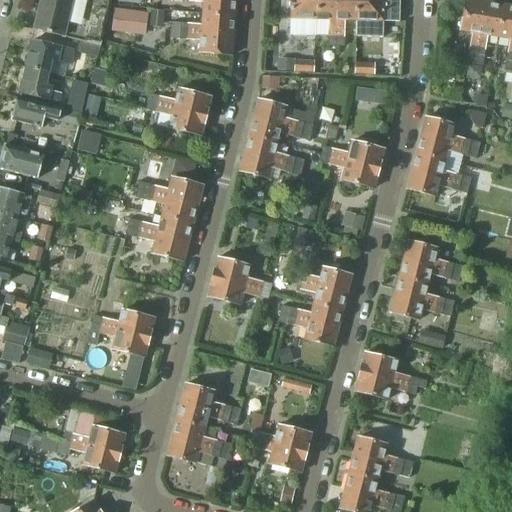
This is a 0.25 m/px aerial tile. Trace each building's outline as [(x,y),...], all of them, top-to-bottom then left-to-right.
[(40,0),(33,32),(81,43),(99,47),(110,0),(40,0)] [(235,0),(172,0),(172,2),(202,4),(201,15),(234,17),(235,0)] [(315,0),(290,0),(290,20),(314,21),(315,0)] [(336,0),(315,0),(314,21),(328,21),(327,47),(335,47),(336,0)] [(356,0),(336,0),(335,47),(343,47),(344,22),(356,22),(356,0)] [(382,0),(356,0),(356,22),(382,23),(383,1),(382,0)] [(484,3),(466,0),(464,0),(459,32),(471,34),(466,64),(474,65),(484,3)] [(399,2),(383,1),(382,23),(383,23),(383,25),(399,26),(399,2)] [(503,6),(484,3),(474,65),(482,67),(487,37),(498,39),(503,6)] [(511,71),(511,7),(503,6),(498,39),(509,41),(504,70),(511,72),(511,71)] [(114,10),(111,30),(134,34),(137,14),(114,10)] [(234,17),(201,15),(200,26),(171,23),(170,32),(233,37),(234,17)] [(233,37),(170,32),(169,40),(199,42),(198,54),(231,57),(233,37)] [(70,51),(31,42),(25,68),(48,74),(51,61),(57,63),(58,58),(68,60),(70,51)] [(99,47),(81,43),(78,54),(96,59),(99,47)] [(278,60),(277,71),(293,72),(293,60),(278,60)] [(111,68),(111,66),(111,65),(111,64),(110,63),(109,62),(107,61),(106,61),(105,61),(104,62),(103,63),(102,64),(101,65),(101,67),(101,68),(102,69),(103,70),(104,71),(105,72),(106,72),(107,72),(109,71),(110,70),(111,69),(111,68)] [(294,72),(312,73),(312,63),(294,62),(294,72)] [(355,64),(354,74),(373,75),(373,65),(355,64)] [(48,74),(25,68),(18,95),(58,104),(60,95),(50,93),(51,87),(45,86),(48,74)] [(262,78),(261,88),(278,88),(279,78),(262,78)] [(72,82),(66,110),(81,114),(87,85),(72,82)] [(356,89),(354,102),(367,104),(368,90),(356,89)] [(210,99),(177,90),(174,102),(150,95),(148,103),(205,118),(210,99)] [(472,105),(472,106),(485,108),(487,97),(474,95),(472,105)] [(88,96),(85,107),(97,110),(100,99),(88,96)] [(300,112),(297,123),(312,126),(314,118),(316,110),(315,109),(318,98),(314,98),(312,97),(310,107),(307,106),(305,114),(300,112)] [(63,111),(60,110),(17,99),(11,122),(41,129),(43,119),(57,122),(77,127),(80,115),(63,111)] [(300,112),(286,108),(257,101),(252,120),(310,134),(312,126),(297,123),(300,112)] [(205,118),(148,103),(146,111),(170,118),(167,129),(200,137),(205,118)] [(501,116),(500,117),(511,120),(511,119),(511,106),(503,105),(501,116)] [(453,126),(424,119),(419,137),(477,152),(479,144),(450,137),(453,126)] [(310,134),(252,120),(248,137),(277,144),(279,135),(308,142),(310,134)] [(328,126),(325,135),(335,137),(337,128),(328,126)] [(82,132),(78,151),(91,155),(96,136),(82,132)] [(277,144),(248,137),(243,154),(302,169),(303,161),(274,154),(277,144)] [(477,152),(419,137),(415,155),(444,162),(446,153),(475,160),(477,152)] [(383,151),(350,142),(347,154),(323,147),(321,155),(378,170),(383,151)] [(43,157),(4,147),(0,161),(0,170),(37,180),(43,157)] [(302,169),(243,154),(238,173),(267,180),(270,170),(299,177),(302,169)] [(378,170),(321,155),(318,163),(343,170),(340,181),(373,190),(378,170)] [(444,162),(415,155),(410,172),(468,186),(470,179),(441,171),(444,162)] [(68,163),(60,161),(55,182),(63,184),(68,163)] [(468,186),(410,172),(405,190),(434,198),(437,187),(466,195),(468,186)] [(202,187),(170,179),(167,190),(138,183),(136,191),(197,207),(202,187)] [(56,208),(59,197),(40,191),(41,188),(25,184),(23,193),(38,197),(36,203),(56,208)] [(77,189),(74,200),(86,204),(89,193),(77,189)] [(30,199),(0,190),(0,214),(25,221),(30,199)] [(197,207),(136,191),(134,199),(163,206),(160,217),(192,225),(197,207)] [(305,205),(301,219),(313,222),(316,209),(305,205)] [(364,218),(344,213),(341,227),(343,227),(341,233),(355,237),(357,231),(361,232),(364,218)] [(25,221),(0,214),(0,237),(11,241),(14,228),(22,230),(25,221)] [(192,225),(160,217),(158,227),(129,220),(127,228),(187,244),(192,225)] [(41,226),(38,240),(49,243),(53,229),(41,226)] [(187,244),(127,228),(124,236),(154,243),(151,255),(182,263),(187,244)] [(303,242),(306,231),(298,229),(295,240),(303,242)] [(307,231),(305,240),(317,244),(319,234),(307,231)] [(18,243),(11,241),(0,237),(0,262),(5,264),(8,250),(16,252),(18,243)] [(436,250),(407,242),(402,260),(460,275),(462,267),(433,260),(436,250)] [(31,247),(28,261),(39,264),(43,250),(31,247)] [(67,250),(64,260),(72,263),(75,252),(67,250)] [(249,268),(216,259),(211,278),(269,293),(271,285),(246,279),(249,268)] [(460,275),(402,260),(398,278),(427,286),(429,276),(458,283),(460,275)] [(351,276),(322,269),(319,279),(290,272),(288,280),(301,283),(346,295),(351,276)] [(0,270),(0,280),(8,283),(11,273),(0,270)] [(27,302),(33,279),(21,276),(19,284),(25,286),(23,293),(17,292),(16,298),(27,302)] [(269,293),(211,278),(206,298),(239,306),(242,295),(267,301),(269,293)] [(427,286),(398,278),(393,296),(451,311),(453,302),(424,295),(427,286)] [(346,295),(301,283),(299,291),(315,295),(312,305),(341,312),(346,295)] [(4,295),(0,294),(0,312),(2,304),(11,307),(14,298),(4,295)] [(451,311),(393,296),(389,314),(418,321),(420,311),(449,318),(451,311)] [(27,302),(16,298),(13,308),(25,311),(27,302)] [(251,301),(247,316),(253,317),(257,303),(251,301)] [(341,312),(312,305),(310,314),(281,307),(279,315),(337,330),(341,312)] [(154,320),(121,311),(118,323),(93,317),(91,324),(149,339),(154,320)] [(337,330),(279,315),(277,323),(306,330),(303,340),(332,348),(337,330)] [(7,323),(8,320),(0,317),(0,327),(5,329),(1,344),(23,350),(28,329),(7,323)] [(149,339),(91,324),(89,332),(114,339),(111,350),(129,355),(143,358),(144,359),(149,339)] [(89,332),(86,345),(96,348),(99,335),(89,332)] [(432,334),(428,347),(441,350),(444,337),(432,334)] [(490,345),(488,353),(495,355),(497,347),(490,345)] [(29,349),(25,364),(48,370),(52,355),(29,349)] [(288,349),(276,352),(281,366),(293,363),(288,349)] [(393,374),(396,362),(364,354),(359,373),(416,388),(424,390),(425,382),(418,380),(393,374)] [(129,355),(121,388),(135,392),(143,358),(129,355)] [(244,367),(227,362),(224,374),(235,377),(233,387),(238,388),(244,367)] [(250,371),(247,383),(267,388),(270,376),(250,371)] [(416,388),(359,373),(354,393),(386,401),(389,390),(414,396),(416,388)] [(311,387),(283,380),(281,389),(308,396),(311,387)] [(213,393),(184,385),(180,404),(238,419),(240,410),(211,403),(213,393)] [(238,419),(180,404),(175,421),(204,428),(207,419),(236,427),(238,419)] [(9,410),(1,408),(0,413),(0,418),(6,420),(9,410)] [(255,413),(251,430),(261,432),(265,415),(255,413)] [(204,428),(175,421),(171,438),(229,453),(231,445),(202,438),(204,428)] [(5,423),(4,429),(12,431),(12,429),(13,426),(13,425),(6,423),(5,423)] [(310,435),(277,426),(274,438),(249,431),(247,439),(305,454),(310,435)] [(124,436),(91,427),(88,439),(63,433),(62,440),(71,443),(119,455),(124,436)] [(12,431),(9,442),(26,447),(30,434),(12,429),(12,431)] [(26,447),(26,448),(55,455),(55,454),(59,440),(30,433),(30,434),(26,447)] [(229,453),(171,438),(166,457),(195,464),(198,454),(211,457),(225,461),(227,461),(229,453)] [(386,446),(356,438),(352,456),(410,472),(412,463),(383,456),(386,446)] [(59,440),(55,454),(68,457),(69,451),(71,443),(62,440),(59,439),(59,440)] [(305,454),(247,439),(245,447),(270,454),(267,465),(300,473),(305,454)] [(119,455),(71,443),(69,451),(84,455),(81,466),(114,475),(119,455)] [(8,448),(5,460),(16,463),(19,451),(8,448)] [(246,452),(243,465),(246,466),(257,469),(258,463),(255,462),(257,454),(246,452)] [(410,472),(352,456),(348,474),(377,481),(379,472),(408,479),(410,472)] [(209,468),(205,486),(218,489),(225,461),(211,457),(208,468),(209,468)] [(469,459),(461,462),(464,471),(473,468),(469,459)] [(377,481),(348,474),(343,491),(401,506),(403,498),(374,491),(377,481)] [(283,487),(279,504),(290,507),(294,490),(283,487)] [(399,511),(401,506),(343,491),(338,510),(346,511),(368,511),(370,507),(389,511),(388,511),(399,511)] [(98,511),(93,502),(75,511),(98,511)]
